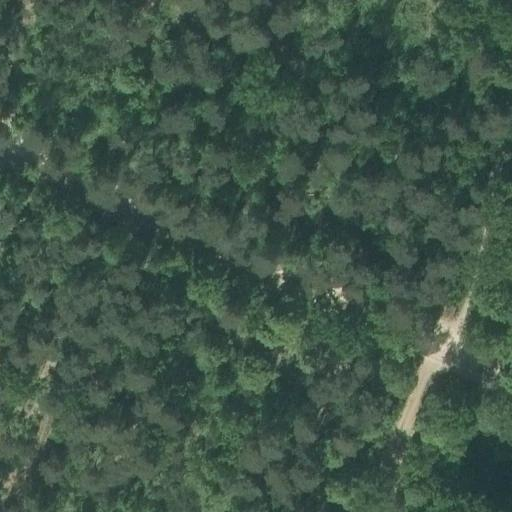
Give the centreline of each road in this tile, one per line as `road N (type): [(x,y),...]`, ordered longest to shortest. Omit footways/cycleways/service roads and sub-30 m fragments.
road 1 (track): [(432,334),(0,132)]
road 2 (track): [(345,511),(0,350)]
road 3 (track): [(298,81),(400,126),(502,153)]
road 4 (track): [(432,334),(362,511)]
